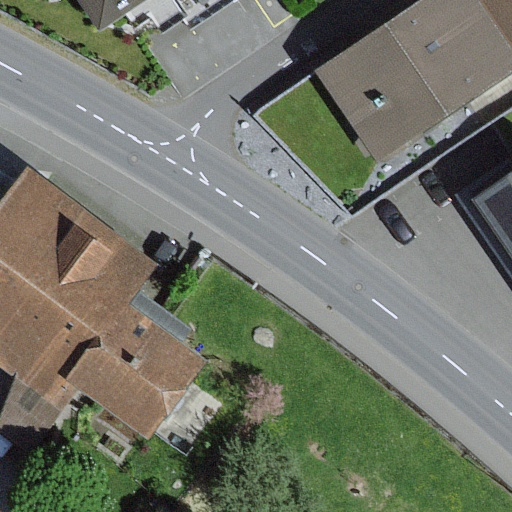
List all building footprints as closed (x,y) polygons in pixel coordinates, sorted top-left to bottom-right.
[(71,0),(94,35),(118,20),(148,0),(71,0)] [(148,0),(118,20),(128,34),(148,21),(158,37),(178,23),(185,34),(235,0),(148,0)] [(428,0),(311,79),(371,167),(511,72),(511,69),(508,62),(464,0),(428,0)] [(511,8),(506,0),(464,0),(508,62),(511,59),(511,8)] [(175,252),(37,151),(0,200),(0,353),(21,369),(65,401),(84,376),(147,292),(175,252)] [(511,182),(474,209),(511,265),(511,182)] [(219,346),(147,292),(84,376),(157,430),(219,346)] [(65,401),(21,369),(0,421),(0,425),(33,451),(65,401)]
